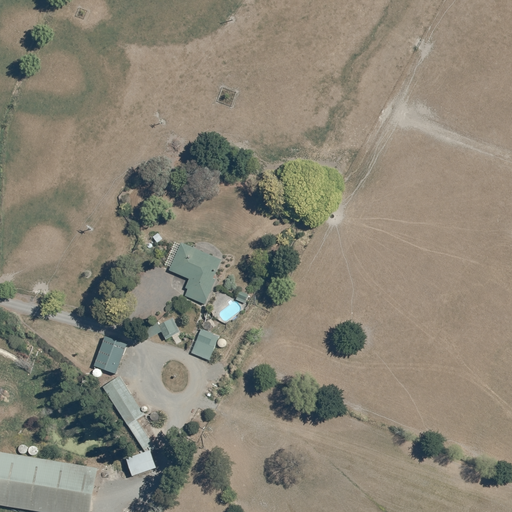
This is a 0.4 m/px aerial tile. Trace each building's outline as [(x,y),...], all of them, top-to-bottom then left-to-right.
[(221,261),(183,245),(171,271),(192,280),(185,297),(205,305),(215,280),(213,280),(221,261)] [(250,294),(241,290),(236,300),(245,304),(250,294)] [(162,333),(166,342),(182,336),(175,317),(151,326),(155,336),(162,333)] [(215,346),(219,337),(201,330),(191,354),(209,361),(215,346)] [(143,416),(119,378),(103,388),(128,426),(137,420),(143,416)] [(146,452),(151,452),(156,448),(137,420),(128,426),(146,452)] [(151,452),(146,452),(134,456),(139,474),(156,469),(151,452)] [(91,511),(97,468),(91,467),(0,453),(0,506),(39,511),(91,511)]
